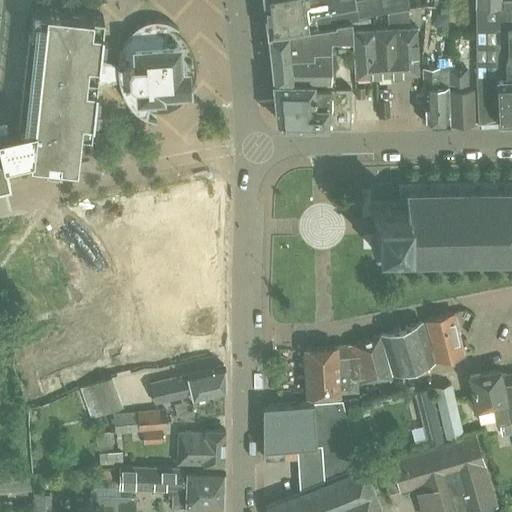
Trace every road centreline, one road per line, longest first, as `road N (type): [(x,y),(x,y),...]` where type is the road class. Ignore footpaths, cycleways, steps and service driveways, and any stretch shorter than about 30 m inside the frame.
road 1 (tertiary): [(242,511),(246,145)]
road 2 (tertiary): [(246,145),(511,143)]
road 3 (tertiary): [(246,145),(234,0)]
